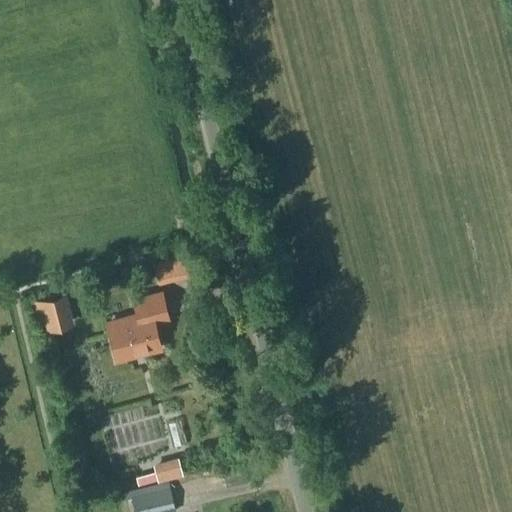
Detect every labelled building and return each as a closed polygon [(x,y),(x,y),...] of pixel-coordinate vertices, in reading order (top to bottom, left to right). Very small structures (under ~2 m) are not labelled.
[(188,249),(155,259),(161,282),(194,273),(188,249)] [(170,318),(163,288),(131,295),(135,311),(105,318),(115,360),(163,348),(156,321),(170,318)] [(73,323),(65,291),(32,300),(40,332),(73,323)] [(183,473),(178,455),(153,462),(157,480),(183,473)] [(248,479),(244,463),(221,469),(224,484),(248,479)] [(168,511),(175,510),(168,479),(129,488),(134,511),(168,511)]
